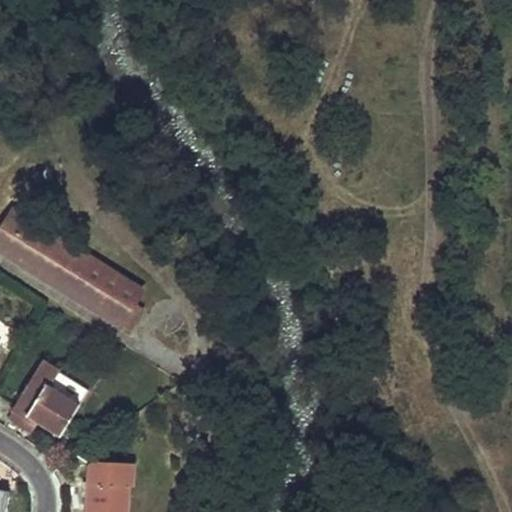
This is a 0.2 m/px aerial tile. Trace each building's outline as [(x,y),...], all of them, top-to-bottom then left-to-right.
[(135,304),(143,291),(13,211),(0,230),(0,251),(121,326),(122,324),(135,304)] [(135,304),(122,324),(129,328),(142,309),(135,304)] [(88,391),(42,363),(14,411),(27,418),(29,414),(37,418),(36,420),(61,435),(88,391)] [(29,414),(27,418),(34,423),(36,420),(37,418),(29,414)] [(86,511),(125,511),(127,485),(132,486),(133,463),(93,461),(89,464),(89,482),(87,502),(86,511)] [(0,489),(0,511),(4,511),(9,492),(0,489)]
